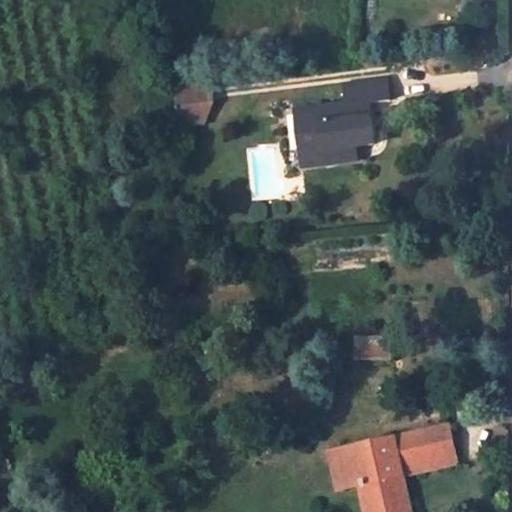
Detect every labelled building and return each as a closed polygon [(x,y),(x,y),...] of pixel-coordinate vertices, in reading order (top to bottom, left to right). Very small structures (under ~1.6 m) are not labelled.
[(304,153),(357,146),(377,143),(372,103),(393,101),(390,79),(348,84),(350,103),(300,109),(304,153)] [(170,93),(167,115),(195,110),(205,108),(206,87),(170,93)] [(194,128),(195,110),(167,115),(164,142),(180,139),(180,131),(194,128)] [(359,159),(357,146),(304,153),(306,166),(359,159)] [(388,339),(355,340),(356,359),(389,357),(388,339)] [(452,427),(339,449),(347,490),(362,486),(366,511),(412,511),(405,475),(404,468),(458,456),(452,427)] [(339,449),(331,451),(340,491),(347,490),(339,449)] [(404,468),(405,475),(460,464),(458,456),(404,468)]
